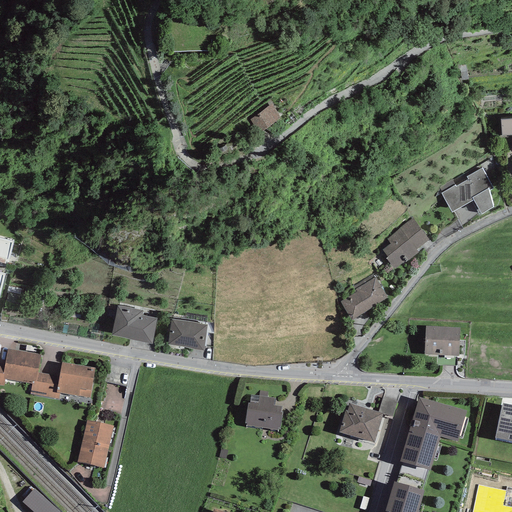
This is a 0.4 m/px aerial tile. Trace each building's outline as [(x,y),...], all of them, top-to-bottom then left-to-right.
[(215,24),(167,27),(168,52),(216,50),(215,24)] [(280,118),(271,104),(250,120),(259,133),(280,118)] [(511,118),(500,119),(502,136),(511,134),(511,118)] [(455,185),(441,193),(452,212),(473,200),(481,214),(494,207),(489,191),(493,188),(482,168),(467,177),(468,179),(456,186),(455,185)] [(412,217),(387,239),(390,244),(382,250),(388,257),(386,259),(395,269),(408,260),(408,261),(419,253),(416,250),(429,240),(412,217)] [(14,241),(0,237),(0,260),(8,262),(14,241)] [(373,273),(353,286),(357,292),(340,301),(351,320),(388,297),(373,273)] [(143,311),(117,306),(111,335),(152,344),(157,318),(142,315),(143,311)] [(207,325),(171,319),(167,344),(203,350),(207,325)] [(459,328),(425,326),(425,354),(459,356),(459,328)] [(41,355),(8,349),(4,367),(2,379),(5,379),(32,384),(36,385),(38,373),(41,355)] [(95,368),(62,362),(59,376),(56,392),(60,393),(90,398),(95,368)] [(30,394),(59,399),(60,393),(56,392),(59,376),(38,373),(36,385),(32,384),(30,394)] [(258,402),(250,401),(245,423),(246,423),(246,425),(278,430),(278,428),(280,428),(283,412),(281,411),(281,407),(274,406),(275,398),(267,397),(259,396),(258,402)] [(466,411),(419,397),(400,461),(430,471),(440,437),(457,441),(466,411)] [(383,413),(349,403),(348,411),(345,410),(339,432),(374,443),(383,413)] [(511,441),(511,404),(503,403),(495,438),(511,441)] [(82,441),(108,447),(113,426),(87,420),(82,441)] [(108,447),(82,441),(77,462),(104,468),(108,447)] [(370,486),(372,480),(359,477),(357,482),(370,486)] [(417,511),(424,491),(394,482),(384,511),(417,511)] [(511,511),(511,491),(506,490),(478,484),(472,511),(511,511)] [(60,511),(34,489),(22,502),(33,511),(60,511)] [(369,498),(363,496),(359,509),(366,511),(369,498)]
